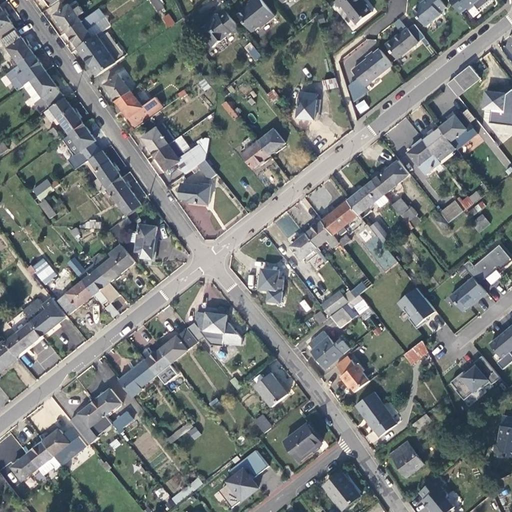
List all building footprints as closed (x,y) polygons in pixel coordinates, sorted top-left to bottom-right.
[(73,0),(57,12),(68,27),(83,17),(80,13),(86,9),(79,0),(73,0)] [(273,13),(263,0),(247,0),(249,2),(238,11),(251,27),(258,22),(260,23),(273,13)] [(335,0),(341,6),(344,5),(357,21),(372,8),(365,0),(335,0)] [(445,5),(441,0),(420,0),(422,1),(413,8),(425,24),(441,12),(440,9),(445,5)] [(451,0),(460,10),(466,5),(468,7),(474,3),(477,7),(485,0),(451,0)] [(0,1),(0,31),(3,35),(18,25),(0,2),(0,1)] [(105,10),(101,4),(83,17),(68,27),(79,43),(94,33),(87,23),(105,10)] [(233,31),(239,25),(224,7),(218,12),(217,10),(206,20),(208,22),(200,29),(213,44),(231,29),(233,31)] [(112,21),(105,10),(87,23),(94,33),(97,31),(112,21)] [(316,46),(326,42),(317,13),(317,12),(307,20),(316,46)] [(169,13),(162,18),(168,28),(175,23),(169,13)] [(408,26),(407,25),(394,36),(393,35),(386,40),(398,55),(418,39),(424,34),(414,21),(408,26)] [(3,35),(21,60),(35,50),(18,25),(3,35)] [(116,59),(97,31),(94,33),(79,43),(98,71),(116,59)] [(254,61),(261,56),(250,42),(244,47),(254,61)] [(374,49),(373,48),(366,54),(367,55),(353,66),(366,82),(387,65),(393,61),(380,45),(374,49)] [(21,60),(33,77),(48,67),(35,50),(21,60)] [(13,66),(25,82),(33,77),(21,60),(13,66)] [(13,66),(10,68),(22,84),(25,82),(13,66)] [(33,77),(44,93),(51,101),(66,92),(48,67),(33,77)] [(482,80),(471,67),(448,85),(459,99),(482,80)] [(107,80),(119,97),(133,87),(120,70),(107,80)] [(326,86),(339,81),(336,73),(323,78),(326,86)] [(33,77),(25,82),(37,98),(44,93),(33,77)] [(143,103),(133,87),(119,97),(136,122),(164,102),(157,93),(143,103)] [(273,89),(266,94),(273,102),(279,97),(273,89)] [(318,91),(308,89),(307,94),(301,93),(298,113),(315,116),(316,108),(319,109),(321,96),(318,95),(318,91)] [(511,91),(507,95),(487,93),(484,110),(493,111),(492,124),(511,126),(511,91)] [(42,107),(51,101),(44,93),(37,98),(36,98),(42,107)] [(62,117),(71,130),(85,120),(66,93),(52,103),(62,117)] [(239,113),(226,98),(223,101),(235,116),(239,113)] [(361,114),(369,108),(363,99),(355,106),(361,114)] [(52,103),(46,107),(53,118),(55,117),(58,120),(62,117),(52,103)] [(471,115),(473,113),(466,105),(439,126),(450,140),(466,128),(464,125),(469,121),(465,116),(468,113),(471,115)] [(97,137),(85,120),(71,130),(64,135),(69,141),(73,139),(80,149),(97,137)] [(145,134),(156,150),(170,139),(176,135),(164,121),(145,134)] [(64,134),(56,123),(50,128),(58,138),(64,134)] [(275,125),(259,136),(270,151),(285,139),(275,125)] [(451,150),(455,147),(449,141),(450,140),(439,126),(423,138),(435,152),(445,144),(451,150)] [(176,135),(170,139),(182,156),(193,148),(181,131),(176,135)] [(255,163),(270,151),(259,136),(257,133),(245,143),(248,146),(244,149),(255,163)] [(0,150),(10,143),(5,136),(0,139),(0,150)] [(407,151),(424,173),(441,160),(435,152),(423,138),(407,151)] [(182,156),(170,139),(156,150),(168,166),(182,156)] [(208,150),(201,142),(198,144),(193,148),(182,156),(190,167),(199,160),(204,157),(207,155),(208,150)] [(95,179),(99,186),(107,181),(108,183),(123,174),(121,171),(103,147),(92,155),(100,165),(97,168),(101,174),(95,179)] [(215,174),(219,171),(207,155),(204,157),(199,160),(210,174),(215,174)] [(381,174),(373,180),(384,194),(410,174),(399,160),(381,174)] [(378,170),(370,176),(373,180),(381,174),(378,170)] [(53,181),(54,182),(59,178),(58,176),(52,179),(48,174),(34,185),(38,191),(53,181)] [(108,183),(128,211),(143,202),(123,174),(108,183)] [(211,183),(182,179),(180,194),(189,195),(189,198),(209,200),(211,183)] [(373,180),(349,200),(359,213),(384,194),(373,180)] [(441,207),(449,217),(461,207),(473,198),(468,192),(459,199),(456,195),(441,207)] [(56,208),(46,195),(40,199),(50,213),(56,208)] [(402,197),(392,203),(407,222),(416,215),(402,197)] [(344,225),(359,213),(349,200),(348,199),(322,220),(333,234),(339,230),(342,234),(347,229),(344,225)] [(482,201),(474,207),(478,212),(486,206),(482,201)] [(132,217),(128,212),(116,220),(112,224),(110,225),(115,231),(123,225),(122,224),(132,217)] [(482,213),(471,223),(479,233),(490,223),(482,213)] [(333,247),(339,242),(333,234),(322,220),(306,233),(316,247),(327,239),(329,242),(333,247)] [(143,254),(154,255),(158,223),(141,221),(140,228),(139,239),(138,248),(143,249),(143,254)] [(369,227),(381,242),(387,238),(375,222),(369,227)] [(312,256),(319,250),(316,247),(306,233),(291,246),(301,259),(309,253),(312,256)] [(511,255),(511,253),(500,239),(475,260),(470,254),(463,259),(473,272),(479,279),(499,262),(501,264),(511,255)] [(109,277),(136,257),(124,243),(106,257),(100,249),(92,255),(94,258),(98,263),(109,277)] [(47,278),(58,269),(44,251),(33,260),(31,261),(35,267),(37,266),(47,278)] [(69,259),(77,270),(82,276),(93,290),(101,300),(108,296),(110,298),(120,290),(109,277),(98,263),(94,258),(84,265),(75,254),(69,259)] [(263,269),(262,287),(271,288),(270,298),(281,299),(282,289),(282,287),(283,282),(280,282),(281,270),(263,269)] [(479,279),(473,272),(450,291),(463,306),(473,297),(474,298),(487,288),(479,279)] [(71,309),(93,290),(82,276),(59,294),(71,309)] [(345,293),(349,300),(367,289),(363,282),(345,293)] [(415,282),(396,297),(401,304),(403,303),(409,311),(407,313),(415,323),(426,314),(425,312),(434,305),(415,282)] [(348,302),(339,291),(321,306),(330,317),(331,316),(335,313),(347,303),(348,302)] [(53,292),(43,299),(47,304),(31,317),(43,331),(68,311),(53,292)] [(39,293),(23,305),(31,317),(47,304),(39,293)] [(298,305),(307,312),(312,306),(303,299),(298,305)] [(105,308),(112,318),(119,313),(111,303),(105,308)] [(335,313),(331,316),(341,328),(357,315),(347,303),(335,313)] [(196,306),(194,319),(187,324),(198,338),(204,333),(210,341),(223,342),(223,339),(241,340),(241,333),(228,318),(225,317),(226,310),(196,306)] [(313,316),(319,325),(326,319),(320,310),(313,316)] [(18,351),(43,331),(31,317),(16,329),(7,337),(17,350),(18,351)] [(511,320),(490,338),(502,353),(511,344),(511,320)] [(187,324),(162,344),(172,358),(198,338),(187,324)] [(310,346),(317,354),(321,358),(327,353),(323,348),(333,339),(321,326),(306,339),(311,345),(310,346)] [(403,350),(411,360),(428,347),(422,334),(404,348),(403,350)] [(334,340),(333,339),(323,348),(327,353),(321,358),(317,354),(324,363),(347,344),(340,335),(334,340)] [(0,363),(17,350),(7,337),(0,342),(0,363)] [(157,370),(165,380),(177,370),(170,360),(172,358),(162,344),(146,356),(157,370)] [(336,361),(339,365),(351,355),(347,350),(336,361)] [(500,372),(482,350),(474,357),(476,360),(466,368),(464,365),(450,376),(456,383),(455,384),(464,394),(481,380),(483,382),(490,376),(492,379),(500,372)] [(348,379),(355,388),(370,376),(362,367),(364,366),(358,359),(355,361),(351,355),(339,365),(344,371),(341,373),(346,380),(348,379)] [(146,356),(120,376),(131,390),(133,392),(143,384),(141,382),(157,370),(146,356)] [(285,388),(269,368),(254,380),(271,401),(285,388)] [(111,384),(95,397),(105,411),(122,398),(111,384)] [(395,420),(373,388),(354,402),(372,425),(373,425),(378,432),(395,420)] [(257,390),(247,397),(250,402),(260,395),(257,390)] [(95,397),(71,415),(90,439),(99,433),(93,425),(96,423),(93,420),(95,419),(98,422),(103,418),(101,414),(105,411),(95,397)] [(126,407),(112,419),(117,426),(132,415),(126,407)] [(415,425),(430,414),(424,407),(410,418),(415,425)] [(269,422),(259,410),(253,415),(263,427),(269,422)] [(306,419),(283,437),(298,455),(319,439),(311,428),(313,427),(306,419)] [(511,421),(501,419),(497,439),(502,445),(509,446),(508,449),(511,449),(511,421)] [(59,424),(44,436),(55,450),(70,438),(59,424)] [(195,440),(201,433),(193,426),(187,433),(195,440)] [(50,454),(55,450),(44,436),(28,448),(39,462),(44,469),(55,461),(50,454)] [(422,460),(406,437),(389,450),(405,472),(422,460)] [(114,450),(121,445),(117,438),(109,443),(114,450)] [(267,460),(255,444),(226,467),(231,474),(220,483),(226,490),(223,492),(230,502),(256,482),(243,465),(246,462),(253,471),(267,460)] [(12,460),(24,475),(33,467),(39,462),(28,448),(12,460)] [(33,467),(40,476),(46,471),(44,469),(39,462),(33,467)] [(358,489),(340,466),(323,480),(341,502),(358,489)] [(443,477),(437,470),(417,488),(423,494),(421,496),(424,500),(442,485),(439,481),(443,477)] [(197,477),(171,499),(176,505),(203,483),(197,477)] [(226,490),(220,483),(217,485),(223,492),(226,490)] [(445,488),(442,485),(424,500),(431,507),(431,511),(444,511),(447,510),(445,507),(452,501),(444,491),(445,488)] [(164,486),(155,490),(160,502),(169,498),(164,486)]
